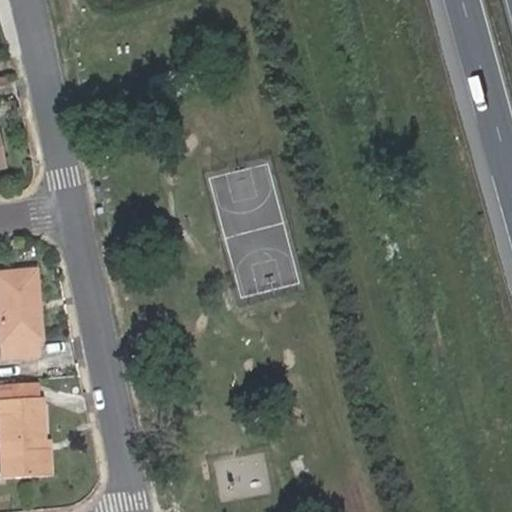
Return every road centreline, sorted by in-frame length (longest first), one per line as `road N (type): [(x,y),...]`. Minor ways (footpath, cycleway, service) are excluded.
road 1 (residential): [(71,212),(136,511)]
road 2 (residential): [(29,0),(71,212)]
road 3 (motorway): [(469,0),(511,166)]
